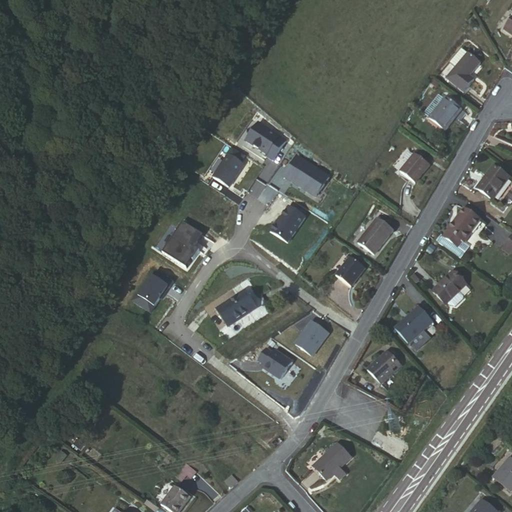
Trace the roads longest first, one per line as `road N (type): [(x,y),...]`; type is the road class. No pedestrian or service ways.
road 1 (residential): [(359,331),(502,97)]
road 2 (residential): [(234,243),(176,315),(172,332),(299,428)]
road 3 (secondary): [(394,511),(511,346)]
road 4 (residential): [(359,331),(234,243)]
